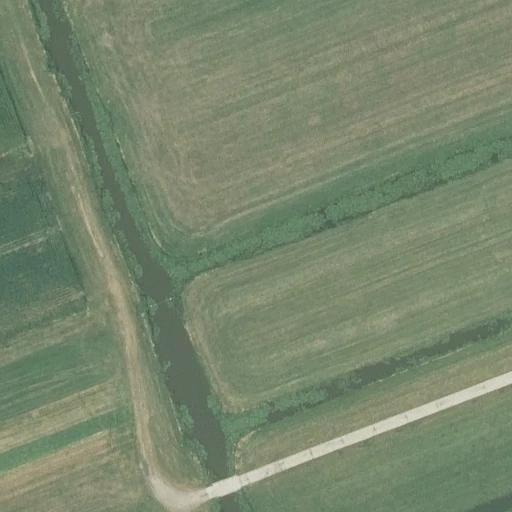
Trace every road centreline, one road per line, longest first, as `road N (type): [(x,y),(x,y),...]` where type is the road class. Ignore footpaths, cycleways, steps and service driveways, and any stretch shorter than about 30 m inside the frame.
road 1 (track): [(194,500),(169,500),(142,475),(116,297),(62,150)]
road 2 (track): [(194,500),(511,376)]
